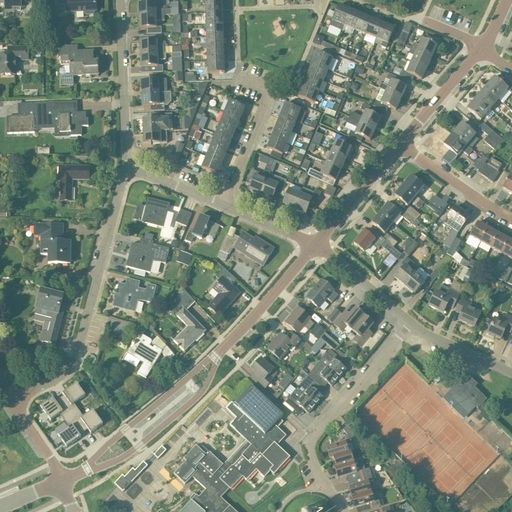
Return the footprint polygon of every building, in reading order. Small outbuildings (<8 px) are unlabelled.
[(14,11),(14,4),(21,4),(21,0),(0,0),(0,4),(5,4),(5,12),(14,11)] [(56,0),(57,5),(59,7),(65,6),(65,12),(66,13),(84,12),(84,14),(86,16),(93,16),(94,14),(94,12),(96,12),(95,0),(56,0)] [(205,13),(222,13),(222,0),(205,1),(205,13)] [(139,16),(164,16),(179,15),(179,3),(171,3),(171,10),(156,10),(155,3),(138,4),(139,16)] [(344,26),(350,10),(339,5),(330,26),(341,31),(344,25),(344,26)] [(355,30),(361,15),(350,10),(344,26),(354,30),(355,30)] [(206,25),(223,25),(222,13),(205,13),(206,25)] [(366,35),(372,19),(361,15),(355,30),(354,30),(353,35),(364,39),(366,35)] [(164,16),(139,16),(139,28),(147,28),(147,34),(161,33),(161,27),(156,27),(156,22),(164,21),(164,16)] [(377,39),(383,24),(372,19),(366,35),(377,39)] [(383,24),(377,39),(383,42),(381,47),(386,49),(388,44),(395,29),(383,24)] [(206,38),(223,37),(223,25),(206,25),(206,38)] [(397,42),(404,45),(409,35),(402,32),(397,42)] [(164,54),(164,45),(162,42),(161,36),(147,36),(147,42),(140,42),(140,55),(164,54)] [(207,49),(224,49),(223,37),(206,38),(207,45),(202,45),(203,50),(207,50),(207,49)] [(333,52),(335,47),(323,43),(322,40),(315,37),(312,43),(321,47),(333,52)] [(417,51),(432,58),(437,47),(422,40),(419,46),(413,44),(411,48),(417,51)] [(78,52),(78,46),(61,47),(61,66),(70,66),(70,76),(62,77),(62,85),(74,85),(74,76),(99,76),(99,62),(94,62),(94,52),(78,52)] [(28,60),(28,48),(28,47),(7,47),(7,56),(0,55),(0,75),(16,75),(16,60),(28,60)] [(346,52),(345,52),(335,47),(333,52),(344,56),(346,52)] [(355,61),(357,57),(349,53),(350,49),(347,47),(345,52),(346,52),(344,56),(355,61)] [(427,69),(432,58),(417,51),(411,48),(409,54),(414,57),(412,62),(427,69)] [(207,61),(224,61),(224,49),(207,49),(207,50),(207,61)] [(313,64),(328,70),(333,59),(317,52),(313,64)] [(164,54),(140,55),(141,67),(148,67),(149,72),(163,72),(163,66),(158,66),(157,60),(166,60),(166,54),(164,54)] [(224,61),(207,61),(208,74),(225,73),(224,61)] [(373,66),(375,63),(371,61),(370,65),(366,63),(364,68),(372,71),(373,66)] [(422,80),(427,69),(412,62),(407,73),(402,71),(400,76),(412,82),(415,76),(422,80)] [(323,81),(328,70),(313,64),(308,75),(323,81)] [(361,76),(364,68),(359,66),(358,66),(355,73),(361,76)] [(350,79),(353,73),(348,71),(347,73),(344,72),(343,76),(346,77),(345,78),(350,79)] [(386,92),(401,99),(406,88),(399,85),(401,79),(400,78),(388,73),(383,85),(380,84),(378,89),(381,91),(381,90),(386,92)] [(141,94),(166,93),(166,80),(163,81),(163,74),(149,75),(149,81),(141,81),(141,94)] [(319,92),(323,81),(308,75),(303,86),(319,92)] [(485,89),(498,100),(507,89),(494,78),(485,89)] [(314,104),(319,92),(303,86),(299,97),(314,104)] [(490,110),(498,100),(485,89),(477,99),(490,110)] [(396,110),(401,99),(386,92),(381,90),(381,91),(373,107),(384,112),(387,106),(396,110)] [(166,93),(141,94),(142,106),(150,105),(150,111),(164,111),(164,107),(167,107),(171,103),(171,93),(166,93)] [(490,110),(477,99),(468,109),(481,121),(484,117),(488,120),(490,120),(494,115),(490,110)] [(225,112),(240,119),(245,107),(229,101),(225,112)] [(75,114),(74,102),(22,105),(22,116),(7,117),(8,134),(35,133),(35,126),(51,125),(51,127),(60,127),(61,133),(70,133),(70,136),(82,136),(82,127),(89,127),(89,118),(83,118),(83,114),(75,114)] [(205,109),(207,105),(202,103),(201,108),(198,114),(202,116),(205,109)] [(281,116),(296,122),(301,110),(285,104),(281,116)] [(349,118),(375,130),(381,118),(374,115),(376,110),(364,104),(361,110),(366,112),(363,118),(351,113),(349,118)] [(196,111),(193,111),(188,111),(188,118),(182,118),(182,131),(188,130),(196,111)] [(235,130),(240,119),(225,112),(220,123),(235,130)] [(314,130),(317,123),(321,114),(314,112),(311,120),(313,121),(310,128),(314,130)] [(143,132),(170,131),(169,120),(172,120),(172,114),(164,114),(164,113),(150,113),(150,119),(142,119),(143,132)] [(292,133),(296,122),(281,116),(276,127),(292,133)] [(370,141),(375,130),(349,118),(346,124),(358,129),(356,133),(351,131),(348,137),(360,143),(363,137),(370,141)] [(231,141),(235,130),(220,123),(215,135),(231,141)] [(466,146),(475,136),(462,124),(453,135),(466,146)] [(488,136),(499,146),(503,141),(483,124),(479,129),(488,137),(488,136)] [(196,132),(197,127),(193,125),(189,137),(190,137),(193,138),(196,132)] [(287,144),(292,133),(276,127),(272,138),(287,144)] [(170,131),(143,132),(143,144),(160,143),(160,144),(167,144),(167,132),(170,132),(170,131)] [(331,153),(346,160),(351,149),(354,143),(327,131),(324,137),(336,142),(331,153)] [(319,146),(323,136),(316,132),(311,143),(319,146)] [(226,152),(231,141),(215,135),(211,146),(226,152)] [(472,151),(466,146),(453,135),(444,145),(449,150),(446,155),(453,161),(462,151),(468,156),(472,151)] [(495,151),(499,146),(488,136),(488,137),(484,141),(495,151)] [(282,155),(287,144),(272,138),(267,149),(282,155)] [(178,158),(183,145),(177,143),(171,156),(178,158)] [(222,163),(226,152),(211,146),(206,157),(222,163)] [(188,154),(190,150),(186,148),(185,148),(186,148),(184,153),(181,160),(179,165),(183,167),(188,154)] [(304,156),(305,152),(301,150),(299,154),(297,161),(301,163),(304,156)] [(341,171),(346,160),(331,153),(326,163),(325,164),(341,171)] [(260,196),(269,176),(270,172),(272,166),(275,161),(263,156),(263,157),(262,156),(259,162),(266,166),(265,170),(263,175),(251,170),(246,183),(251,186),(249,191),(260,196)] [(488,160),(483,156),(473,167),(478,171),(485,163),(485,164),(488,160)] [(217,174),(222,163),(206,157),(202,168),(217,174)] [(491,167),(498,172),(502,166),(491,159),(487,165),(491,167)] [(302,169),(307,170),(310,162),(304,160),(302,169)] [(325,164),(326,163),(321,161),(320,165),(324,167),(321,174),(310,169),(307,175),(328,185),(333,187),(335,182),(336,182),(341,171),(325,164)] [(487,165),(485,164),(485,163),(478,171),(477,172),(485,178),(491,167),(487,165)] [(89,181),(90,168),(60,167),(60,180),(61,180),(61,202),(71,202),(72,180),(89,181)] [(498,172),(491,167),(485,178),(493,183),(499,173),(498,172)] [(511,194),(511,176),(510,175),(502,189),(511,194)] [(280,196),(285,182),(269,176),(260,196),(272,201),(275,193),(280,196)] [(403,186),(416,197),(424,187),(411,177),(403,186)] [(293,210),(302,190),(292,186),(292,185),(294,180),(288,178),(286,183),(285,182),(280,196),(286,198),(282,205),(293,210)] [(337,189),(333,187),(328,185),(324,194),(333,198),(337,189)] [(416,197),(403,186),(395,196),(407,207),(411,202),(415,206),(420,200),(416,197)] [(302,190),(293,210),(305,215),(308,209),(313,211),(314,209),(316,206),(315,206),(321,193),(315,190),(314,193),(303,189),(302,190)] [(447,205),(435,197),(428,207),(435,212),(434,214),(439,217),(447,205)] [(165,218),(169,204),(148,198),(146,207),(138,205),(133,220),(164,228),(166,218),(165,218)] [(380,214),(393,225),(401,215),(388,204),(380,214)] [(406,212),(416,221),(419,217),(420,216),(410,207),(406,212)] [(444,223),(453,229),(458,233),(461,228),(462,229),(470,218),(455,208),(451,214),(445,210),(439,218),(445,222),(444,223)] [(187,227),(192,215),(180,210),(175,222),(187,227)] [(415,221),(416,221),(406,212),(402,217),(412,225),(415,221)] [(385,235),(393,225),(380,214),(372,224),(385,235)] [(214,238),(219,226),(201,218),(195,233),(189,230),(185,241),(190,243),(194,236),(201,239),(203,234),(214,238)] [(480,243),(488,229),(477,223),(469,237),(480,243)] [(70,264),(71,243),(62,243),(63,226),(47,226),(34,225),(34,237),(41,237),(41,242),(41,256),(49,256),(49,264),(70,264)] [(491,249),(498,235),(488,229),(480,243),(491,249)] [(393,249),(382,240),(377,235),(373,240),(364,232),(354,244),(364,253),(371,245),(378,250),(381,247),(391,255),(383,264),(390,270),(397,260),(402,255),(393,248),(393,249)] [(258,242),(243,233),(239,240),(226,235),(220,251),(228,255),(232,248),(263,266),(273,249),(259,240),(258,242)] [(393,249),(393,248),(397,243),(387,234),(382,240),(393,249)] [(501,255),(509,241),(498,235),(491,249),(501,255)] [(169,249),(153,245),(154,242),(140,239),(139,245),(132,243),(126,267),(150,273),(153,262),(165,264),(169,249)] [(446,254),(452,258),(455,253),(461,242),(455,239),(449,249),(447,253),(446,254)] [(412,240),(403,251),(407,255),(417,244),(412,240)] [(511,242),(509,241),(501,255),(511,261),(511,260),(511,242)] [(434,255),(439,259),(443,254),(438,250),(434,255)] [(177,263),(188,267),(191,257),(181,253),(177,263)] [(404,287),(415,274),(410,269),(414,264),(406,257),(401,264),(405,267),(394,279),(404,287)] [(468,266),(470,263),(463,260),(460,265),(467,268),(468,266)] [(478,270),(480,264),(471,260),(470,263),(468,266),(478,270)] [(223,268),(216,262),(213,264),(220,271),(215,277),(220,281),(214,288),(220,293),(208,307),(219,316),(240,293),(232,286),(237,281),(223,268)] [(487,274),(490,269),(480,264),(478,270),(487,274)] [(499,273),(497,279),(506,283),(511,270),(511,269),(507,266),(503,275),(499,273)] [(431,287),(435,281),(434,280),(441,273),(436,269),(426,281),(431,284),(430,286),(431,287)] [(497,279),(499,273),(490,269),(487,274),(497,279)] [(415,274),(404,287),(414,295),(425,282),(415,274)] [(138,288),(140,282),(127,279),(126,285),(119,283),(117,290),(116,290),(115,294),(116,294),(113,307),(126,311),(129,299),(152,303),(155,293),(156,287),(148,284),(146,290),(138,288)] [(241,293),(245,289),(237,281),(233,285),(241,293)] [(332,304),(338,297),(333,292),(334,291),(322,281),(307,299),(319,309),(327,300),(332,304)] [(453,309),(465,287),(454,281),(445,297),(436,292),(429,307),(443,314),(447,306),(453,309)] [(53,318),(49,333),(43,332),(41,341),(55,345),(63,312),(59,311),(63,296),(42,290),(35,314),(53,318)] [(184,293),(181,290),(178,294),(180,296),(174,302),(182,310),(177,316),(188,327),(174,341),(185,352),(206,331),(186,311),(195,303),(184,292),(184,293)] [(474,327),(481,313),(470,308),(472,304),(460,299),(455,312),(461,315),(459,321),(474,327)] [(311,319),(298,309),(292,316),(291,316),(285,324),(298,335),(304,328),(308,331),(314,325),(309,321),(311,319)] [(333,325),(342,314),(335,309),(326,319),(333,325)] [(352,331),(364,317),(355,310),(347,319),(343,315),(334,326),(342,332),(347,327),(352,331)] [(511,330),(511,318),(505,315),(501,322),(495,319),(488,334),(500,340),(506,328),(511,330)] [(364,317),(352,331),(358,336),(353,342),(361,348),(370,338),(365,335),(374,325),(364,317)] [(325,332),(317,326),(312,331),(320,338),(325,332)] [(151,340),(141,334),(138,339),(137,338),(129,350),(146,360),(137,373),(146,379),(162,353),(171,359),(175,356),(167,347),(163,351),(155,346),(155,345),(151,343),(152,342),(151,340)] [(324,334),(320,339),(324,342),(327,339),(328,337),(324,334)] [(303,344),(292,335),(287,340),(281,335),(277,340),(276,339),(272,344),(273,345),(268,351),(280,360),(292,346),(298,350),(303,344)] [(327,369),(339,379),(346,371),(334,360),(337,356),(330,350),(320,362),(327,369)] [(265,390),(273,381),(268,376),(273,371),(261,359),(252,369),(259,376),(255,381),(265,390)] [(339,379),(327,369),(324,372),(317,366),(313,371),(332,387),(339,379)] [(285,372),(275,385),(283,392),(293,378),(285,372)] [(437,384),(445,376),(442,373),(433,381),(437,384)] [(483,404),(487,400),(474,388),(477,385),(467,374),(455,387),(456,389),(451,394),(469,412),(475,406),(478,409),(481,407),(483,404)] [(304,396),(316,406),(323,398),(319,394),(323,389),(308,376),(299,386),(307,393),(304,396)] [(64,397),(60,400),(72,417),(79,411),(74,405),(85,397),(76,385),(66,392),(63,394),(62,395),(63,396),(64,397)] [(270,437),(273,439),(280,431),(277,429),(283,423),(280,420),(283,416),(251,387),(234,405),(232,403),(226,409),(236,419),(229,426),(246,441),(257,452),(270,437)] [(316,406),(304,396),(303,396),(296,390),(285,403),(300,416),(304,411),(308,415),(316,406)] [(51,400),(40,408),(51,422),(60,415),(65,422),(72,417),(60,400),(55,403),(53,400),(53,399),(52,400),(51,400)] [(79,411),(72,417),(84,433),(88,430),(90,433),(91,434),(91,433),(92,433),(103,425),(93,411),(83,418),(79,411)] [(69,428),(58,436),(67,448),(77,441),(80,439),(81,438),(79,436),(84,433),(72,417),(65,422),(69,428)] [(349,453),(348,453),(346,443),(350,439),(351,440),(355,437),(347,426),(343,430),(347,436),(339,442),(340,445),(326,449),(329,459),(349,453)] [(271,441),(273,439),(270,437),(257,452),(246,441),(230,458),(250,476),(256,470),(264,478),(270,471),(274,475),(289,459),(271,441)] [(225,485),(230,490),(243,477),(246,480),(250,476),(230,458),(223,466),(210,453),(207,457),(196,446),(183,460),(186,462),(174,474),(185,485),(192,477),(206,489),(198,497),(196,496),(180,511),(235,511),(230,507),(227,510),(214,498),(225,485)] [(158,459),(166,451),(162,447),(154,455),(158,459)] [(354,462),(361,460),(360,456),(352,458),(351,452),(348,453),(349,453),(329,459),(330,459),(332,459),(334,468),(354,462)] [(123,492),(148,466),(145,464),(143,462),(135,471),(133,469),(125,477),(122,476),(114,484),(116,486),(123,492)] [(357,473),(354,462),(334,468),(337,478),(356,473),(358,479),(373,474),(371,468),(357,473)] [(352,498),(371,492),(368,482),(375,480),(373,474),(358,479),(360,485),(348,488),(352,498)] [(285,483),(281,479),(277,483),(281,487),(285,483)] [(371,492),(352,498),(355,509),(369,505),(370,510),(382,506),(381,500),(374,503),(371,492)]
